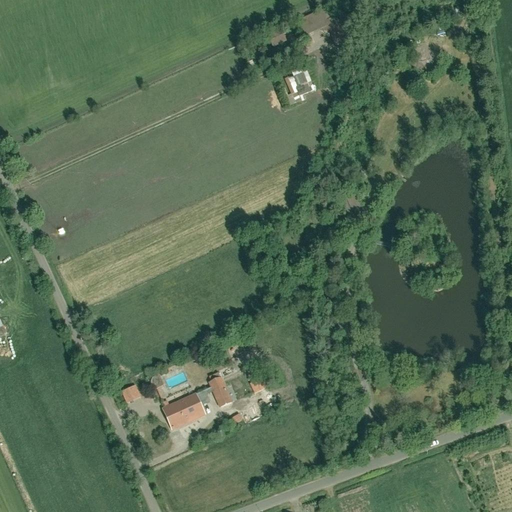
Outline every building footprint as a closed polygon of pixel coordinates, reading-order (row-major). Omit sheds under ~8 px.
[(285,31),(270,38),(275,47),(289,40),(285,31)] [(307,71),(289,79),(296,96),(314,88),(307,71)] [(160,375),(151,379),(155,389),(164,385),(160,375)] [(221,377),(209,383),(219,407),(232,401),(221,377)] [(135,385),(121,391),(126,404),(140,398),(135,385)] [(195,394),(162,408),(172,431),(205,416),(195,394)] [(241,413),(229,419),(233,426),(244,420),(241,413)]
